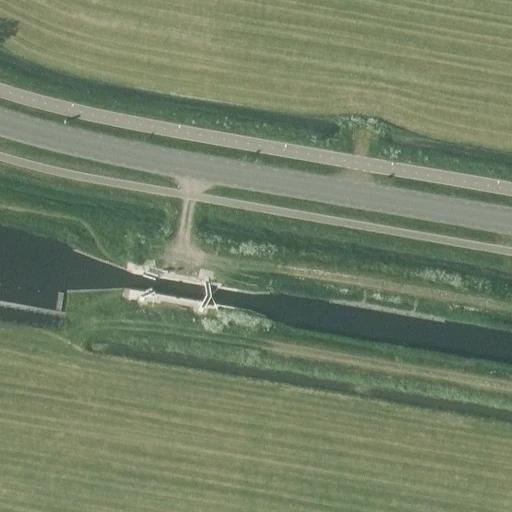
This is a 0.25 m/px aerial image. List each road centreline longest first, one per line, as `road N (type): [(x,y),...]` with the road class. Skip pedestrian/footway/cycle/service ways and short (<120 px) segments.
road 1 (secondary): [(511,223),(141,159),(0,122)]
road 2 (track): [(511,393),(106,327)]
